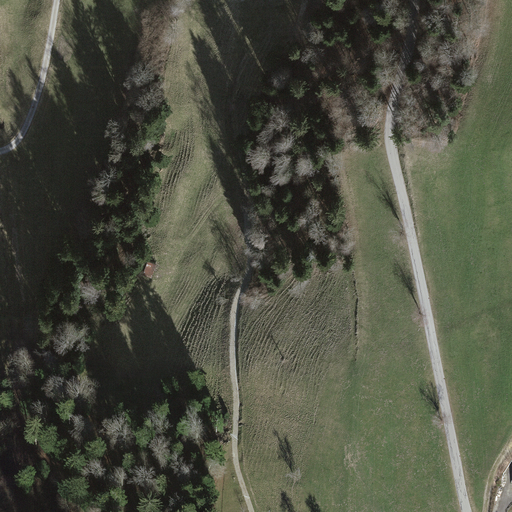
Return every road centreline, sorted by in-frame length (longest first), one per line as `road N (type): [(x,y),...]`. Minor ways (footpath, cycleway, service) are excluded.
road 1 (unclassified): [(465,511),(386,133),(387,87),(412,0)]
road 2 (track): [(251,511),(234,463),(229,331),(253,239),(226,132),(244,38)]
road 3 (track): [(57,0),(32,110),(17,141),(0,150)]
